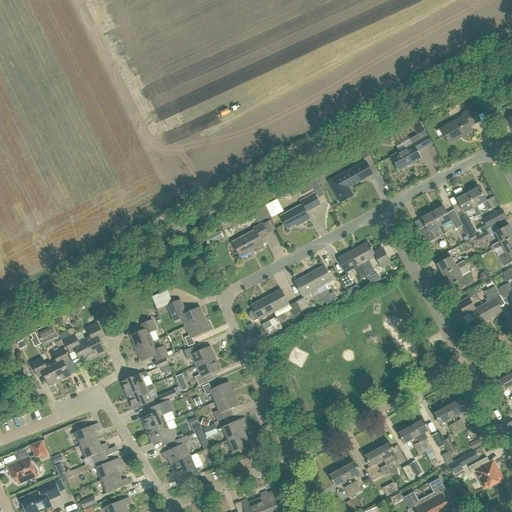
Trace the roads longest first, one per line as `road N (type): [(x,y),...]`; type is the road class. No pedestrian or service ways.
road 1 (tertiary): [(0,326),(511,47)]
road 2 (residential): [(287,457),(223,298),(382,211)]
road 3 (residential): [(287,457),(464,362)]
road 4 (residential): [(464,362),(382,211)]
road 5 (residential): [(382,211),(486,155),(501,160),(511,178)]
road 6 (residential): [(168,507),(287,457)]
road 7 (residential): [(168,507),(103,398)]
